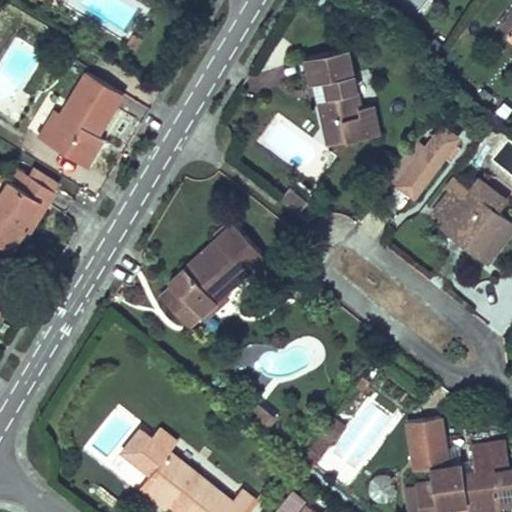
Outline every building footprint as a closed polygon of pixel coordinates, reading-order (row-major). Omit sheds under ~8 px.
[(142,37),(132,31),(126,42),(136,47),(142,37)] [(303,50),(309,79),(326,75),(329,89),(315,92),(325,137),(378,126),(372,97),(359,100),(346,40),(303,50)] [(81,156),(96,131),(119,90),(83,70),(60,110),(45,136),(81,156)] [(329,89),(326,75),(309,79),(305,79),(308,94),(315,92),(329,89)] [(35,130),(45,136),(60,110),(50,104),(35,130)] [(413,193),(456,131),(440,120),(397,181),(413,193)] [(89,161),(104,135),(96,131),(81,156),(89,161)] [(27,217),(22,215),(38,188),(48,194),(55,183),(27,167),(20,180),(6,171),(0,181),(0,232),(14,241),(27,217)] [(504,191),(477,171),(468,182),(496,202),(504,191)] [(474,235),(468,243),(486,257),(511,222),(511,214),(496,202),(468,182),(462,191),(452,183),(435,206),(445,213),(474,235)] [(309,197),(290,183),(281,194),(300,208),(309,197)] [(27,217),(33,221),(48,194),(38,188),(22,215),(27,217)] [(445,213),(438,222),(468,243),(474,235),(445,213)] [(161,293),(187,320),(197,310),(222,286),(245,263),(243,260),(261,243),(233,214),(168,277),(173,282),(161,293)] [(255,272),(273,255),(261,243),(243,260),(245,263),(255,272)] [(229,293),(222,286),(197,310),(204,318),(229,293)] [(319,465),(351,487),(399,416),(367,395),(319,465)] [(412,455),(427,453),(446,451),(445,412),(410,415),(412,455)] [(232,495),(171,444),(168,447),(160,440),(168,430),(159,423),(151,432),(133,455),(150,470),(142,478),(170,502),(182,511),(240,511),(252,498),(239,486),(232,495)] [(133,455),(151,432),(141,424),(122,446),(133,455)] [(450,490),(468,487),(469,494),(500,490),(511,487),(511,454),(509,455),(505,426),(469,432),(473,457),(461,458),(460,448),(446,451),(427,453),(430,470),(413,473),(418,504),(452,499),(450,490)] [(176,437),(168,430),(160,440),(168,447),(171,444),(176,437)] [(170,502),(142,478),(137,485),(164,508),(170,502)] [(500,490),(469,494),(471,506),(502,502),(500,490)]
